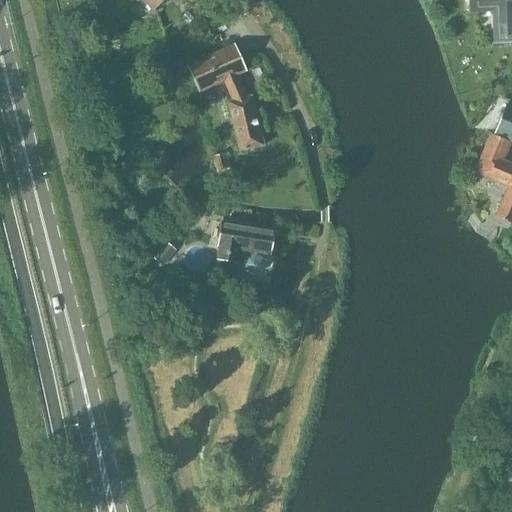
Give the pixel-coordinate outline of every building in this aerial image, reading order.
[(133,0),(136,3),(140,0),(152,13),(165,0),(133,0)] [(511,0),(466,0),(468,14),(493,13),(494,44),(511,42),(511,0)] [(246,98),(237,76),(247,72),(235,45),(187,67),(199,94),(223,83),(231,101),(226,102),(239,152),(264,146),(251,97),(246,98)] [(511,143),(511,107),(506,105),(494,135),(511,143)] [(511,165),(503,162),(511,144),(490,134),(473,174),(507,188),(495,218),(511,225),(511,165)] [(218,171),(230,169),(226,154),(214,156),(218,171)] [(271,253),(274,229),(223,221),(216,258),(243,262),(244,269),(252,273),(259,272),(263,265),(260,256),(254,252),(254,250),(271,253)] [(164,270),(183,245),(170,235),(151,260),(164,270)]
